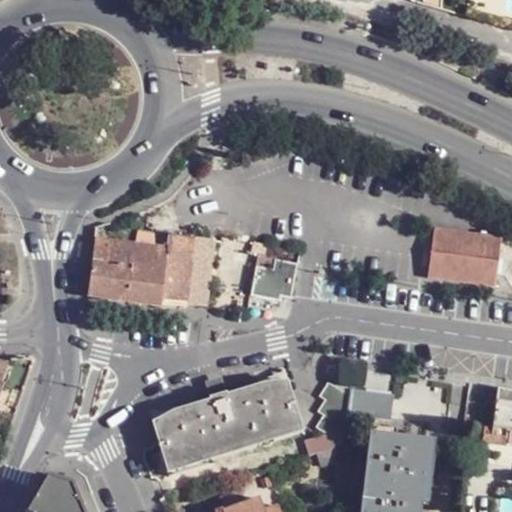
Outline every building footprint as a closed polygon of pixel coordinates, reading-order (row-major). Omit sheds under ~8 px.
[(114,232),(98,230),(89,296),(111,299),(147,305),(160,306),(172,307),(187,307),(195,238),(158,234),(156,250),(113,244),(114,232)] [(497,285),(498,232),(430,230),(428,283),(497,285)] [(212,241),(195,238),(187,304),(205,306),(212,241)] [(249,300),(261,302),(279,303),(282,291),(293,293),(294,281),(284,280),(284,273),(267,270),(253,268),(249,300)] [(0,391),(11,359),(0,358),(0,391)] [(353,391),(355,367),(339,366),(337,386),(353,396),(353,391)] [(282,382),(264,388),(278,441),(297,435),(282,382)] [(353,396),(337,386),(331,383),(323,397),(329,401),(322,412),(327,415),(319,429),(328,437),(308,442),(311,458),(345,449),(349,419),(353,396)] [(278,441),(264,388),(229,397),(227,389),(212,394),(215,402),(158,418),(174,471),(278,441)] [(353,391),(353,396),(349,419),(391,426),(395,397),(353,391)] [(510,431),(511,431),(511,392),(499,391),(495,429),(510,431)] [(493,445),(495,429),(487,429),(486,444),(493,445)] [(510,431),(495,429),(493,445),(508,447),(510,431)] [(423,511),(432,440),(373,433),(364,511),(423,511)] [(85,511),(74,482),(50,478),(29,511),(85,511)] [(280,511),(279,506),(265,511),(261,499),(226,511),(280,511)]
